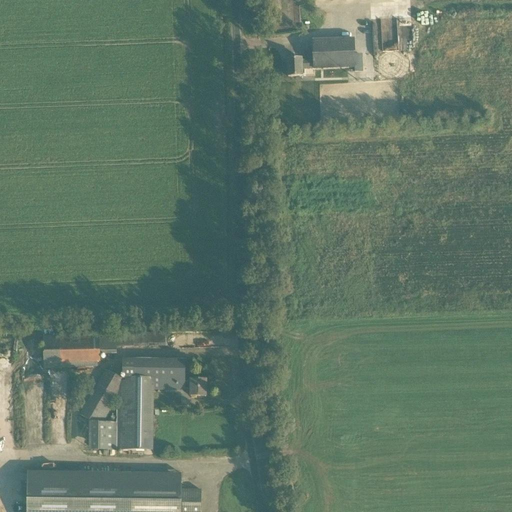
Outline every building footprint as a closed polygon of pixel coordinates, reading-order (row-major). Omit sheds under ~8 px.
[(282,15),(298,14),(298,9),(285,9),(285,6),(282,6),(282,15)] [(301,60),(287,60),(288,77),(298,77),(303,77),(315,76),(314,71),(355,69),(354,40),(323,41),(313,42),(313,61),(301,61),(301,60)] [(43,337),(44,368),(97,367),(97,363),(100,363),(100,355),(116,355),(116,349),(165,347),(165,334),(43,337)] [(125,361),(125,378),(137,379),(137,363),(139,363),(139,375),(147,375),(147,361),(125,361)] [(163,381),(163,391),(185,391),(185,389),(189,389),(189,397),(195,397),(205,397),(206,381),(191,381),(190,382),(184,382),(184,361),(176,361),(176,381),(163,381)] [(25,363),(24,382),(36,382),(37,364),(25,363)] [(106,370),(79,416),(89,422),(97,427),(124,380),(121,378),(106,370)] [(117,454),(151,454),(152,382),(123,382),(118,401),(117,454)] [(113,454),(113,427),(89,428),(89,455),(113,454)] [(27,472),(26,511),(180,511),(181,491),(181,474),(27,472)] [(180,511),(200,511),(201,491),(181,491),(180,511)]
